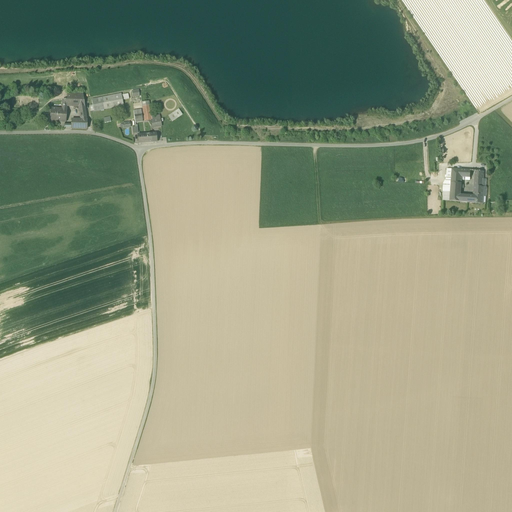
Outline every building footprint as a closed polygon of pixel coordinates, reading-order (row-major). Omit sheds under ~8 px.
[(123,106),(122,100),(121,96),(121,94),(92,100),(93,106),(94,112),(123,106)] [(84,101),(83,101),(71,101),(71,100),(70,106),(80,107),(82,120),(87,120),(84,101)] [(142,102),(144,121),(151,120),(151,117),(149,101),(142,102)] [(50,121),(61,121),(62,110),(51,109),(50,121)] [(168,116),(172,122),(182,115),(179,109),(168,116)] [(133,111),(135,120),(142,119),(141,110),(133,111)] [(151,121),(152,128),(161,126),(160,119),(151,121)] [(87,129),(87,120),(82,120),(72,120),(72,125),(72,128),(72,129),(87,129)] [(139,143),(152,142),(151,134),(139,135),(139,143)] [(462,170),(452,169),(451,180),(450,201),(460,202),(461,195),(462,181),(462,177),(462,170)] [(475,171),(474,187),(482,187),(482,180),(483,172),(475,171)] [(450,201),(451,180),(446,179),(443,184),(443,201),(450,201)] [(484,187),(482,187),(474,187),(474,197),(468,197),(468,203),(483,204),(484,187)]
